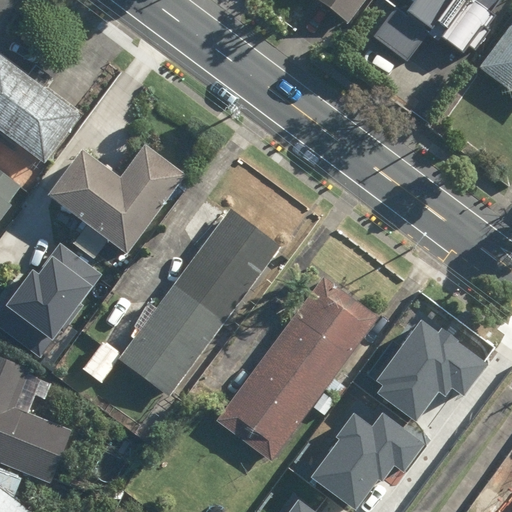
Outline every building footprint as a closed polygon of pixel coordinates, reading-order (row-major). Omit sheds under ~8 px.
[(306,0),(323,16),(338,0),(306,0)] [(391,6),(367,39),(402,65),(425,33),(466,63),(489,31),(481,25),(498,0),(405,0),(398,10),(391,6)] [(511,15),(471,68),(511,99),(511,15)] [(0,68),(0,142),(38,170),(73,121),(0,68)] [(111,183),(76,156),(41,202),(116,260),(179,180),(138,148),(111,183)] [(2,206),(16,190),(0,176),(0,220),(8,211),(2,206)] [(277,248),(227,211),(117,360),(114,364),(165,401),(277,248)] [(0,315),(0,324),(35,355),(99,281),(59,247),(0,315)] [(374,324),(318,281),(208,422),(264,466),(374,324)] [(386,385),(381,392),(417,419),(437,391),(444,396),(449,389),(458,395),(482,363),(422,318),(377,379),(386,385)] [(114,364),(117,360),(98,345),(78,371),(98,386),(114,364)] [(0,467),(43,485),(65,432),(9,408),(23,374),(0,363),(0,467)] [(352,418),(308,478),(356,511),(360,511),(392,468),(402,475),(424,445),(382,416),(371,432),(352,418)] [(511,511),(511,488),(501,482),(483,511),(511,511)] [(318,511),(293,493),(279,511),(318,511)] [(23,511),(0,494),(0,511),(23,511)]
